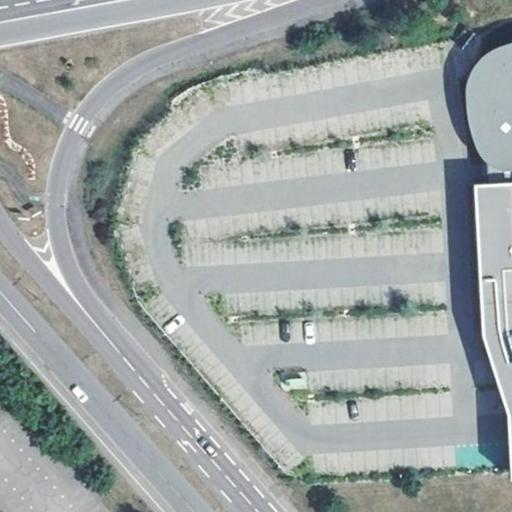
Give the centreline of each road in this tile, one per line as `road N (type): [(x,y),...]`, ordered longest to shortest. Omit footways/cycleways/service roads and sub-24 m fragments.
road 1 (tertiary): [(97,327),(55,198),(81,123),(119,79),(161,56),(319,0)]
road 2 (tertiary): [(0,294),(193,511)]
road 3 (tertiary): [(258,511),(97,327)]
road 4 (tertiary): [(97,327),(0,224)]
